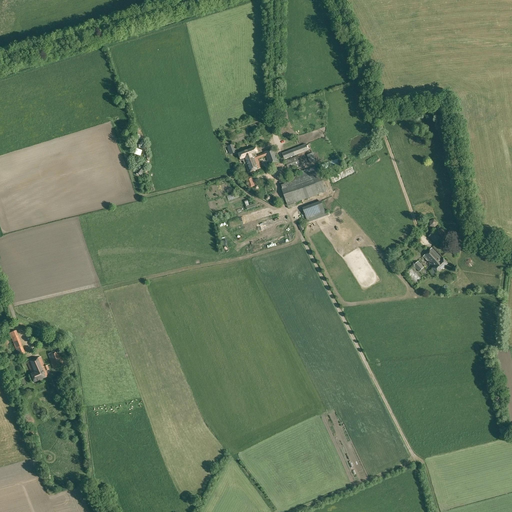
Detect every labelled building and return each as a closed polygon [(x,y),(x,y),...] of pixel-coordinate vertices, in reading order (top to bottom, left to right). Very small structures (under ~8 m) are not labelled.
[(117,100),(122,104),(129,96),(123,92),(117,100)] [(126,136),(132,140),(139,129),(132,126),(126,136)] [(282,153),(284,160),(308,150),(306,144),(282,153)] [(247,150),(254,170),(261,168),(258,159),(261,158),(265,156),(269,165),(279,161),(274,148),(264,152),(264,153),(260,155),(257,156),(256,153),(258,153),(255,147),(247,150)] [(243,160),(248,173),(254,170),(247,150),(239,153),(241,161),(242,161),(243,160)] [(307,155),(310,163),(317,161),(313,153),(307,155)] [(297,156),(285,161),(288,170),(300,165),(297,156)] [(135,171),(141,176),(146,168),(141,163),(135,171)] [(296,202),(319,194),(326,192),(318,169),(310,171),(279,182),(287,205),(296,202)] [(246,180),(249,188),(255,186),(252,178),(246,180)] [(247,199),(245,200),(247,209),(256,205),(255,203),(249,205),(247,199)] [(302,207),(306,219),(314,216),(325,212),(321,201),(309,205),(302,207)] [(428,237),(436,244),(441,239),(434,231),(428,237)] [(432,268),(437,273),(448,263),(443,258),(442,259),(432,248),(423,257),(433,267),(432,268)] [(413,266),(419,272),(424,267),(418,261),(413,266)] [(419,282),(422,278),(414,270),(410,274),(419,282)] [(16,349),(18,356),(25,353),(22,347),(16,330),(9,333),(16,349)] [(51,353),(56,367),(63,364),(58,350),(51,353)] [(31,374),(34,382),(48,376),(46,371),(49,369),(47,366),(44,367),(40,357),(27,362),(31,372),(32,372),(33,373),(31,374)]
